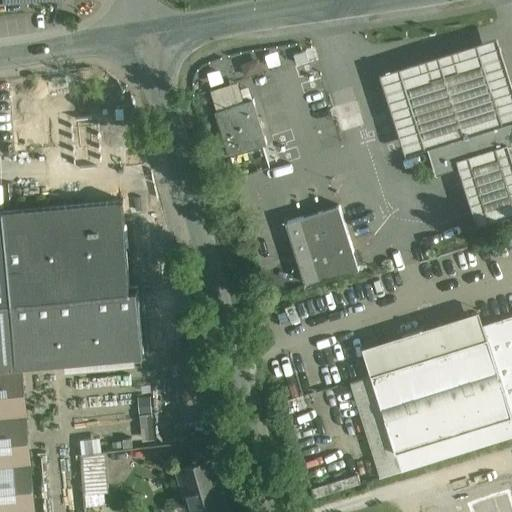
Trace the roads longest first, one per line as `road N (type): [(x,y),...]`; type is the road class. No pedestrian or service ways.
road 1 (residential): [(142,41),(272,511)]
road 2 (residential): [(142,41),(364,0)]
road 3 (residential): [(0,59),(142,41)]
